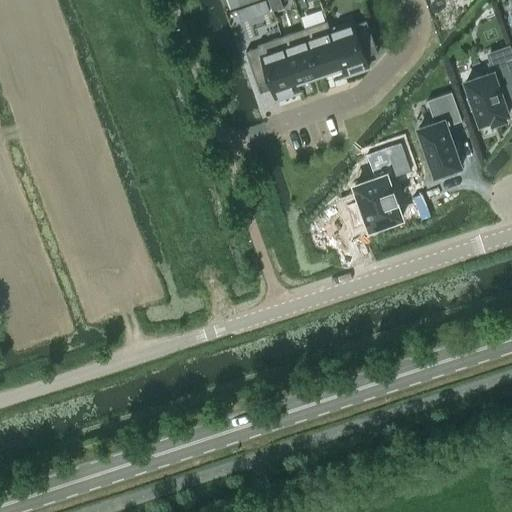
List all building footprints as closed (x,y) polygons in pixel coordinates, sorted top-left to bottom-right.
[(268,0),(272,11),(280,8),(277,0),(268,0)] [(271,12),(267,1),(255,5),(257,12),(263,14),(271,12)] [(329,31),(328,31),(340,67),(343,76),(370,67),(366,56),(377,52),(366,20),(355,24),(354,22),(329,31)] [(325,21),(303,28),(319,74),(340,67),(328,31),(329,31),(325,21)] [(297,81),(319,74),(303,28),(281,36),(297,81)] [(297,81),(281,36),(257,44),(258,46),(245,51),(257,85),(270,81),(276,99),(300,91),(297,81)] [(511,54),(488,63),(492,72),(464,81),(470,97),(467,98),(471,109),(474,108),(479,124),(491,120),(492,123),(505,119),(504,115),(508,114),(502,99),(511,95),(511,54)] [(435,122),(418,128),(435,175),(440,174),(442,178),(458,172),(456,168),(461,166),(447,125),(462,120),(452,91),(427,100),(435,122)] [(365,196),(355,199),(364,225),(373,221),(377,230),(402,221),(389,186),(409,178),(397,146),(374,155),(381,175),(360,183),(365,196)]
